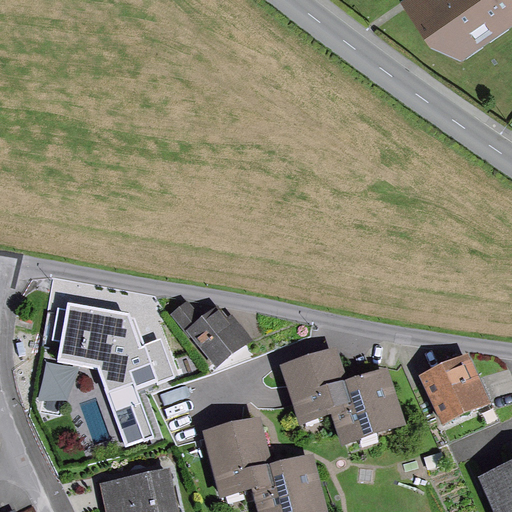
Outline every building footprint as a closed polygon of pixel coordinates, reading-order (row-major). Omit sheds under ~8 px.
[(511,0),(417,0),(412,4),(433,35),(461,48),(511,12),(511,0)] [(244,343),(231,326),(227,329),(217,316),(202,328),(187,308),(176,317),(192,337),(193,336),(216,365),(244,343)] [(120,368),(120,366),(135,368),(140,327),(124,325),(124,327),(76,321),(71,362),(120,368)] [(344,390),(333,356),(285,372),(302,422),(333,411),(344,443),(400,425),(384,377),(344,390)] [(429,382),(425,383),(443,423),(480,406),(462,367),(451,372),(448,366),(427,376),(429,382)] [(257,426),(208,439),(223,495),(255,487),(261,511),(316,511),(321,511),(309,462),(269,473),(257,426)] [(178,511),(169,466),(98,481),(104,511),(178,511)] [(511,511),(511,472),(487,484),(499,511),(511,511)]
